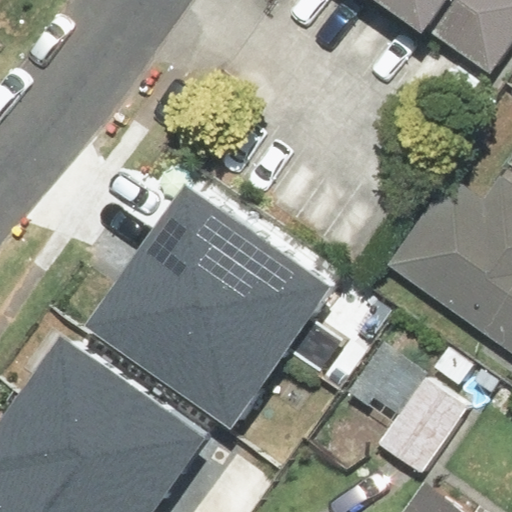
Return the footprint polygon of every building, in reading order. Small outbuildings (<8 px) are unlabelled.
[(511,0),(404,0),(508,71),(511,64),(511,0)] [(463,175),(399,264),(511,343),(511,178),(510,177),(495,198),(463,175)] [(204,178),(109,317),(253,414),(348,275),(204,178)] [(394,309),(362,289),(336,330),(369,350),(394,309)] [(0,468),(0,511),(169,511),(230,425),(78,321),(0,433),(0,462),(3,465),(0,468)] [(472,407),(384,351),(351,403),(390,428),(378,447),(426,478),(472,407)] [(472,511),(434,485),(414,511),(472,511)]
